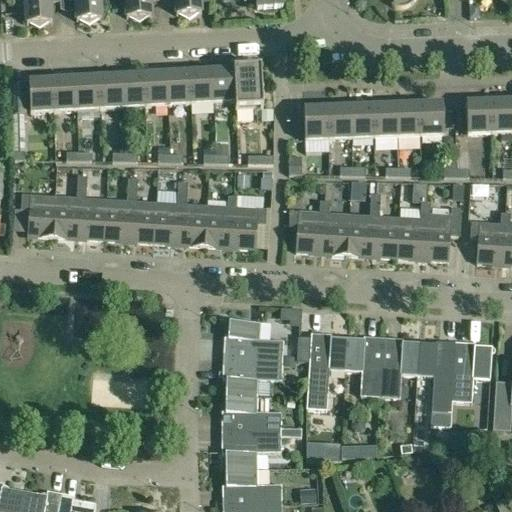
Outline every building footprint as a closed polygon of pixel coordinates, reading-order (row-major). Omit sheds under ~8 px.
[(48,0),(24,0),(26,27),(50,25),(48,0)] [(98,0),(74,0),(76,24),(100,22),(98,0)] [(124,0),(126,21),(130,21),(138,25),(145,20),(150,19),(149,2),(158,2),(158,0),(124,0)] [(198,0),(174,0),(175,18),(179,18),(188,23),(197,17),(200,17),(198,0)] [(255,0),(256,12),(282,10),(281,0),(255,0)] [(395,0),(396,10),(404,10),(411,6),(415,0),(395,0)] [(511,0),(497,0),(503,6),(510,9),(511,9),(511,0)] [(260,72),(232,73),(234,105),(235,114),(262,112),(260,72)] [(234,105),(232,73),(211,74),(212,107),(234,105)] [(211,74),(188,76),(190,108),(212,107),(211,74)] [(165,77),(167,109),(190,108),(188,76),(165,77)] [(167,109),(165,77),(142,78),(144,111),(167,109)] [(120,80),(122,112),(144,111),(142,78),(120,80)] [(112,80),(91,81),(93,113),(114,112),(112,80)] [(70,82),(72,115),(93,113),(91,81),(70,82)] [(70,82),(49,84),(51,116),(72,115),(70,82)] [(51,116),(49,84),(28,85),(30,117),(51,116)] [(511,116),(511,104),(488,105),(490,137),(511,136),(511,116)] [(490,137),(488,105),(465,106),(467,138),(490,137)] [(441,107),(418,108),(420,140),(443,139),(441,107)] [(420,140),(418,108),(395,109),(397,141),(420,140)] [(395,109),(372,110),(373,142),(397,141),(395,109)] [(373,142),(372,110),(349,111),(350,143),(373,142)] [(349,111),(326,112),(327,144),(350,143),(349,111)] [(327,144),(326,112),(303,112),(304,145),(327,144)] [(12,155),(12,164),(24,164),(25,156),(12,155)] [(78,165),(78,156),(66,156),(65,165),(78,165)] [(91,157),(78,156),(78,165),(91,165),(91,157)] [(124,166),(124,157),(112,157),(111,166),(124,166)] [(124,157),(124,166),(137,166),(137,158),(124,157)] [(157,167),(169,167),(170,158),(157,158),(157,167)] [(182,158),(170,158),(169,167),(182,167),(182,158)] [(203,167),(215,168),(215,159),(203,159),(203,167)] [(228,159),(215,159),(215,168),(228,168),(228,159)] [(260,160),(247,160),(247,168),(259,169),(260,160)] [(272,160),(260,160),(259,169),(272,169),(272,160)] [(288,170),(288,179),(301,179),(301,170),(288,170)] [(351,180),(352,171),(339,171),(339,180),(351,180)] [(364,171),(352,171),(351,180),(364,180),(364,171)] [(397,181),(397,172),(385,172),(385,180),(397,181)] [(397,172),(397,181),(410,181),(410,172),(397,172)] [(456,182),(456,173),(443,173),(443,181),(456,182)] [(469,173),(456,173),(456,182),(468,182),(469,173)] [(511,182),(511,173),(502,173),(502,182),(511,182)] [(77,180),(76,191),(86,191),(86,181),(77,180)] [(127,183),(126,194),(136,195),(137,184),(127,183)] [(351,185),(350,203),(364,204),(365,185),(351,185)] [(177,197),(186,198),(187,187),(177,186),(177,197)] [(80,202),(77,243),(103,244),(105,203),(85,202),(86,191),(76,191),(75,202),(80,202)] [(130,205),(128,246),(153,247),(156,207),(148,206),(135,205),(136,195),(126,194),(126,205),(130,205)] [(181,208),(179,249),(204,250),(206,210),(186,208),(186,198),(177,197),(176,208),(181,208)] [(52,241),(54,200),(21,198),(20,214),(28,214),(27,240),(52,241)] [(370,198),(369,209),(379,210),(380,199),(370,198)] [(54,200),(52,241),(77,243),(80,202),(75,202),(54,200)] [(206,210),(204,250),(229,252),(232,211),(236,211),(237,201),(227,200),(226,211),(206,210)] [(105,203),(103,244),(128,246),(130,205),(126,205),(121,204),(105,203)] [(329,206),(319,206),(318,217),(323,217),(320,258),(346,259),(348,218),(328,217),(329,206)] [(156,207),(153,247),(179,249),(181,208),(176,208),(156,207)] [(399,222),(397,262),(422,264),(425,218),(429,219),(429,208),(420,207),(419,218),(419,223),(399,222)] [(397,262),(399,222),(378,220),(379,210),(369,209),(369,220),(374,220),(371,261),(397,262)] [(232,211),(229,252),(255,254),(256,228),(264,229),(265,213),(236,211),(232,211)] [(425,218),(422,264),(447,265),(449,240),(457,241),(459,213),(450,213),(450,220),(429,219),(425,218)] [(323,217),(318,217),(289,215),(288,230),(296,231),(295,256),(320,258),(323,217)] [(504,228),(502,269),(511,269),(511,228),(509,228),(510,218),(500,217),(499,228),(504,228)] [(346,259),(371,261),(374,220),(369,220),(348,218),(346,259)] [(504,228),(499,228),(470,226),(469,241),(477,242),(475,267),(502,269),(504,228)] [(224,342),(222,361),(281,365),(283,345),(258,344),(260,327),(228,325),(227,342),(224,342)] [(345,375),(347,344),(330,343),(331,339),(310,338),(307,397),(327,398),(328,374),(345,375)] [(359,400),(379,401),(383,342),(363,341),(363,345),(347,344),(345,375),(361,376),(359,400)] [(383,342),(379,401),(399,403),(400,378),(416,379),(418,348),(402,347),(402,344),(383,342)] [(418,348),(416,379),(433,380),(430,430),(450,431),(452,406),(451,406),(455,347),(435,346),(435,349),(418,348)] [(451,406),(452,406),(471,407),(472,383),(489,384),(491,353),(474,352),(474,348),(455,347),(451,406)] [(225,400),(256,400),(257,384),(281,385),(281,365),(222,361),(222,362),(222,383),(225,383),(225,400)] [(511,391),(495,391),(492,434),(509,436),(511,410),(511,369),(511,387),(511,391)] [(221,416),(220,437),(301,437),(301,433),(280,433),(280,417),(256,416),(256,400),(225,400),(224,416),(221,416)] [(473,434),(475,448),(485,447),(484,432),(473,434)] [(225,474),(256,473),(256,457),(280,457),(280,441),(301,441),(301,437),(220,437),(221,458),(224,458),(225,474)] [(305,464),(319,465),(320,447),(306,446),(305,464)] [(410,448),(399,450),(400,458),(411,457),(410,448)] [(352,452),(341,451),(341,461),(351,462),(352,452)] [(221,490),(222,509),(281,508),(281,489),(256,489),(256,473),(225,474),(225,490),(221,490)] [(0,511),(20,511),(23,498),(1,495),(2,487),(0,486),(0,511)] [(23,498),(20,511),(57,511),(60,498),(46,495),(45,502),(23,498)] [(60,498),(57,511),(94,511),(72,507),(73,500),(60,498)] [(511,511),(511,498),(495,506),(496,511),(511,511)]
